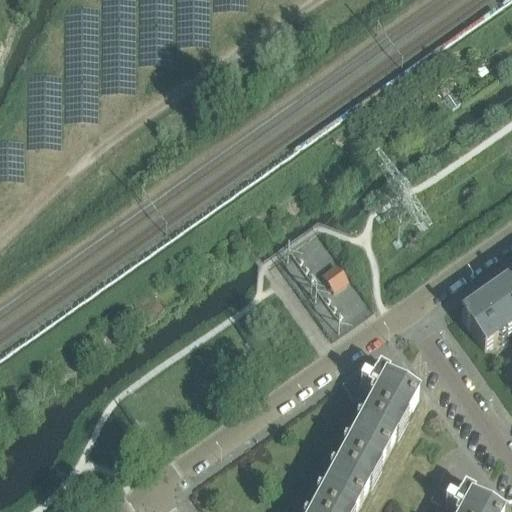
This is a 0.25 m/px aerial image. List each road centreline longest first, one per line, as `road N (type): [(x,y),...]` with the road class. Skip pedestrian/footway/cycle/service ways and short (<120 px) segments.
road 1 (residential): [(154,486),(407,310)]
road 2 (residential): [(407,310),(511,460)]
road 3 (residential): [(407,310),(511,235)]
